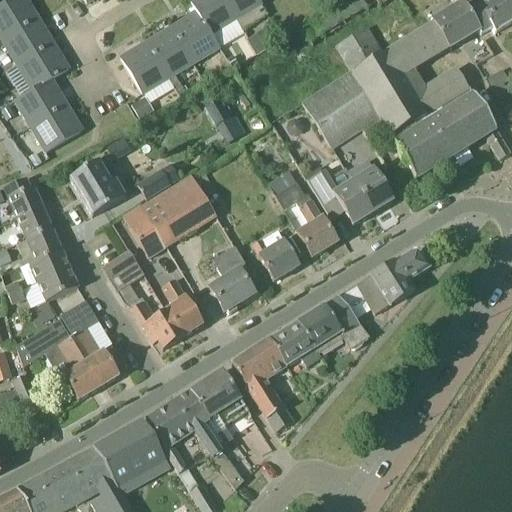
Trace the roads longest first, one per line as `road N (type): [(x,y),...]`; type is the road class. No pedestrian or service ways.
road 1 (residential): [(165,392),(456,209),(511,212)]
road 2 (residential): [(353,497),(511,257)]
road 3 (residential): [(165,392),(41,191)]
road 4 (residential): [(0,484),(165,392)]
road 5 (residential): [(102,90),(72,41),(140,0)]
